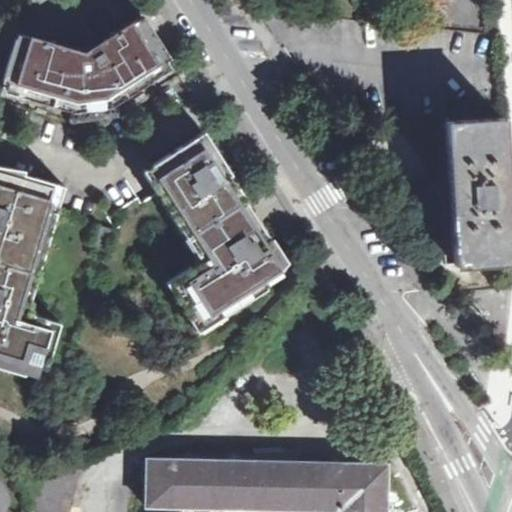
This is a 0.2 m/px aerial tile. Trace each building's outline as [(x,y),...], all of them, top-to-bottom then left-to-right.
[(28,98),(73,112),(111,106),(150,81),(145,74),(167,60),(169,58),(141,15),(139,17),(133,21),(123,27),(116,31),(110,35),(104,40),(105,41),(98,45),(89,51),(79,53),(76,52),(77,50),(69,48),(62,46),(34,37),(19,33),(4,82),(31,90),(28,98)] [(511,261),(502,118),(445,121),(450,193),(443,193),(444,205),(444,207),(451,207),(454,264),(511,261)] [(286,264),(201,132),(200,133),(151,164),(209,255),(166,282),(198,332),(261,291),(266,285),(280,270),(285,265),(286,264)] [(61,323),(35,315),(34,315),(28,305),(29,305),(65,186),(0,166),(0,367),(43,380),(61,323)] [(121,226),(113,213),(114,213),(111,210),(105,214),(107,217),(108,219),(113,226),(113,230),(114,230),(121,226)] [(113,226),(108,219),(98,225),(112,229),(113,230),(113,226)] [(147,507),(339,511),(385,511),(387,463),(148,458),(147,507)]
